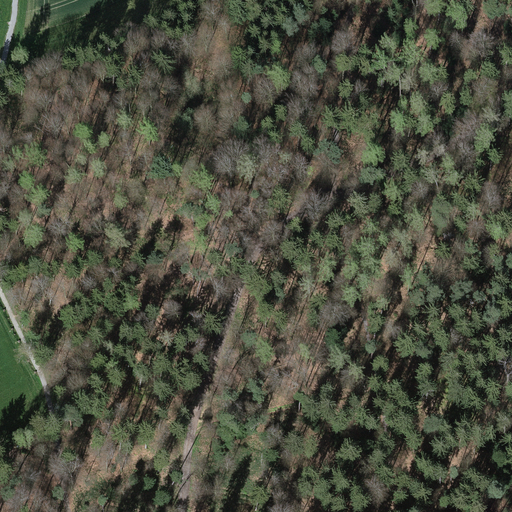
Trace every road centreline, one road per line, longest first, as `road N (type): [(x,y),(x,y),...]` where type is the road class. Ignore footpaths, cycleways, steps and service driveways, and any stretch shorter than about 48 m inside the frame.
road 1 (track): [(179,511),(197,402),(262,245),(321,202),(468,130),(511,93)]
road 2 (track): [(0,285),(56,438),(73,511)]
